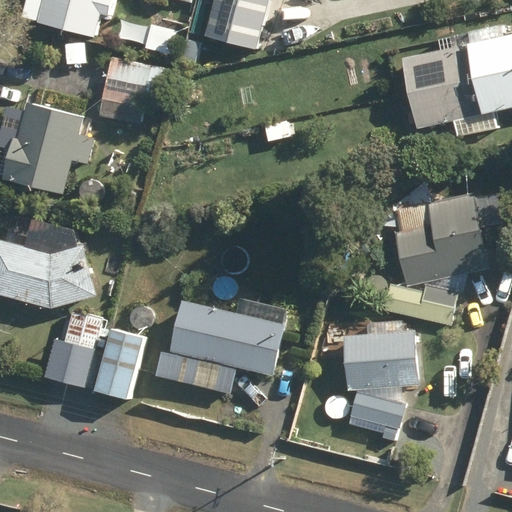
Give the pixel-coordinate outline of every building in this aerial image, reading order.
[(52,0),(52,2),(109,17),(109,15),(117,18),(121,0),(52,0)] [(222,0),(213,35),(263,48),(276,0),(222,0)] [(450,0),(401,0),(405,15),(452,5),(450,0)] [(499,0),(468,0),(472,16),(502,10),(499,0)] [(347,24),(335,25),(335,37),(348,36),(347,24)] [(208,38),(191,35),(186,63),(204,65),(208,38)] [(511,40),(412,61),(426,131),(461,124),(464,139),(503,131),(500,115),(511,113),(511,40)] [(72,45),(73,65),(91,64),(90,44),(72,45)] [(106,117),(145,126),(152,96),(170,100),(176,73),(119,60),(106,117)] [(25,140),(14,181),(73,196),(82,162),(95,166),(102,140),(90,137),(94,121),(36,105),(27,141),(25,140)] [(269,125),(249,131),(254,148),(276,142),(276,145),(297,139),(292,122),(270,128),(269,125)] [(93,201),(97,200),(101,198),(103,195),(105,192),(105,188),(104,184),(102,181),(99,178),(95,177),(91,177),(88,179),(85,181),(83,184),(82,188),(82,191),(84,195),(86,198),(89,200),(93,201)] [(415,286),(431,283),(429,294),(395,287),(389,314),(457,328),(468,277),(495,272),(483,199),(403,212),(415,286)] [(2,241),(0,249),(0,294),(59,310),(106,298),(93,248),(60,256),(2,241)] [(225,300),(229,299),(232,297),(235,294),(237,291),(237,287),(236,283),(234,280),(230,277),(227,276),(223,276),(219,278),(216,280),(214,283),(213,287),(214,291),(215,294),(218,297),(221,299),(225,300)] [(170,356),(164,377),(238,396),(245,369),(282,378),(294,330),(291,329),(296,312),(251,300),(247,318),(193,304),(179,358),(170,356)] [(143,329),(147,328),(150,326),(153,324),(155,320),(155,316),(154,312),(152,309),(148,306),(145,305),(141,305),(137,307),(134,309),(132,312),(131,316),(132,320),(133,323),(136,326),(139,328),(143,329)] [(81,313),(72,346),(101,353),(109,321),(81,313)] [(375,337),(353,338),(357,393),(361,393),(354,415),(388,426),(384,439),(400,444),(403,431),(406,431),(414,405),(410,404),(408,389),(428,387),(424,333),(412,334),(411,326),(408,323),(378,325),(375,330),(375,337)] [(123,332),(107,395),(139,403),(155,340),(123,332)] [(53,361),(31,354),(27,367),(49,373),(53,361)] [(337,420),(341,420),(344,418),(347,415),(349,411),(349,407),(348,404),(346,400),(342,398),(339,397),(335,397),(331,398),(328,401),(326,404),(325,407),(326,411),(327,415),(330,418),(333,419),(337,420)]
